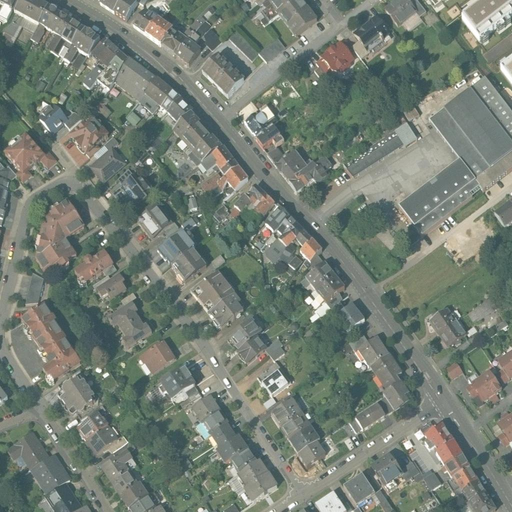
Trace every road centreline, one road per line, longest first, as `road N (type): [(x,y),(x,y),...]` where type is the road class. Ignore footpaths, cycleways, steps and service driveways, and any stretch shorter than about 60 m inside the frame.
road 1 (residential): [(302,495),(201,342),(72,184)]
road 2 (tertiary): [(218,122),(337,254),(442,401)]
road 3 (tertiary): [(64,0),(150,54),(218,122)]
road 4 (residential): [(72,184),(33,201),(26,213),(0,327)]
road 5 (residential): [(302,495),(442,401)]
road 6 (residential): [(218,122),(338,29)]
